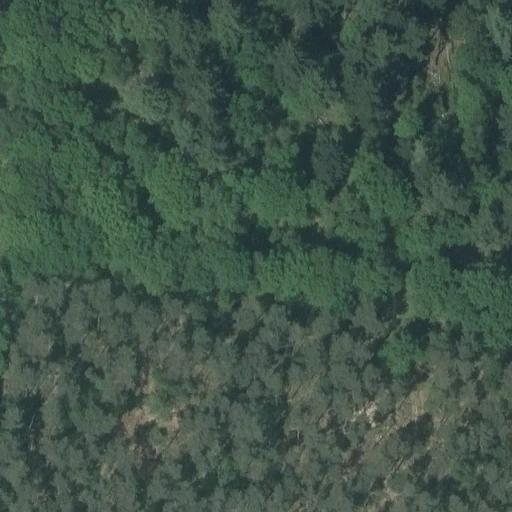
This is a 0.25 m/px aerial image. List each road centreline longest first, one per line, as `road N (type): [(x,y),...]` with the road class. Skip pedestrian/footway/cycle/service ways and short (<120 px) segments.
road 1 (track): [(0,234),(511,303)]
road 2 (track): [(20,0),(0,147)]
